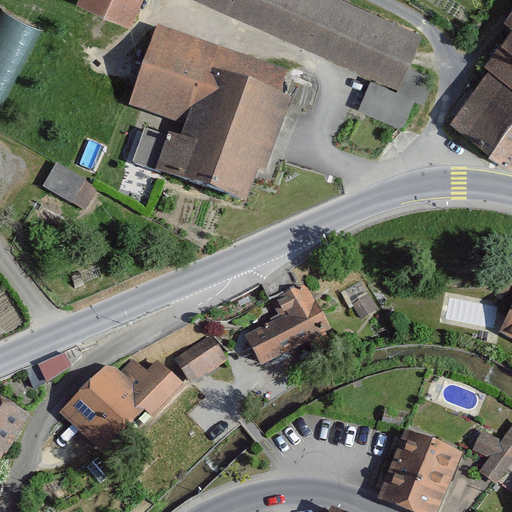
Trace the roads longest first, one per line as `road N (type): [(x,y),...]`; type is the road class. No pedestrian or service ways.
road 1 (tertiary): [(133,304),(347,210),(433,183),(511,192)]
road 2 (residential): [(10,511),(44,415),(133,304)]
road 3 (tertiary): [(0,367),(133,304)]
